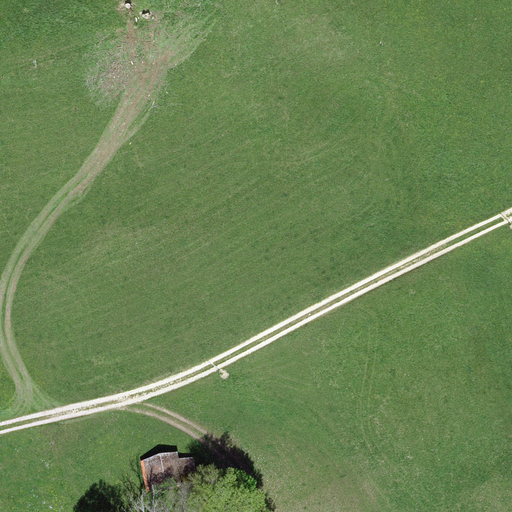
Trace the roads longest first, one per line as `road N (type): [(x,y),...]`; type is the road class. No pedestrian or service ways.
road 1 (track): [(0,428),(167,387),(511,212)]
road 2 (track): [(115,399),(208,437),(251,479),(258,511)]
